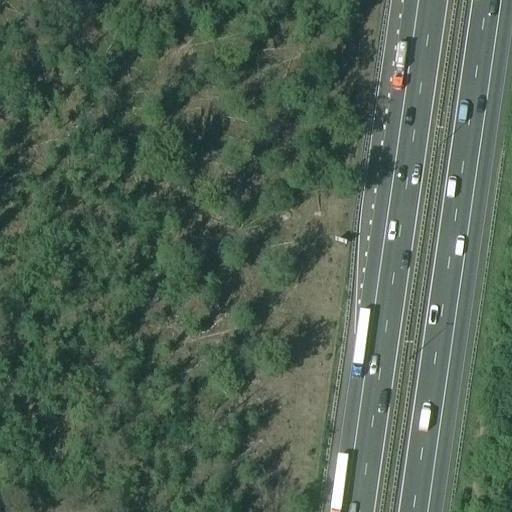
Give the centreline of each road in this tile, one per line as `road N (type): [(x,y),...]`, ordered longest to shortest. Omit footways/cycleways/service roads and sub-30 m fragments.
road 1 (motorway): [(424,0),(351,511)]
road 2 (motorway): [(419,511),(492,0)]
